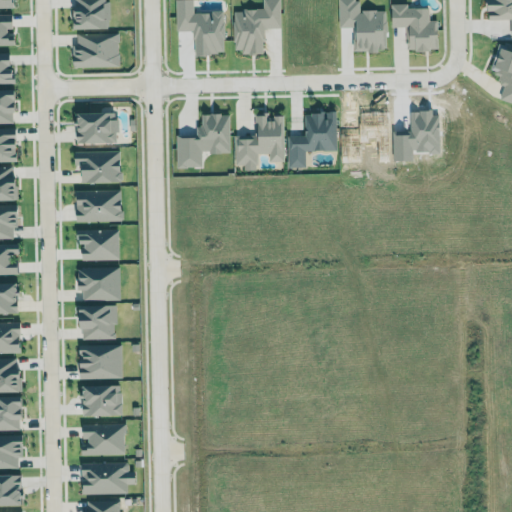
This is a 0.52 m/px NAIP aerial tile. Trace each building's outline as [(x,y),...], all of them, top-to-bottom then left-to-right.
[(0,0),(0,8),(14,8),(13,0),(0,0)] [(108,0),(74,0),(75,7),(73,7),(73,30),(109,29),(108,0)] [(186,0),(177,0),(177,31),(194,31),(195,54),(223,54),(222,12),(194,13),(194,0),(186,0)] [(280,0),(281,28),(264,28),(264,41),(263,41),(263,54),(257,54),(257,55),(250,55),(249,54),(242,54),(242,50),(234,50),(234,43),(233,43),(232,21),(234,21),(234,11),(242,11),(242,9),(246,8),(246,9),(256,9),(256,8),(263,8),(262,0),(280,0)] [(386,11),(360,11),(359,0),(338,0),(339,28),(353,27),(353,51),(386,51),(386,11)] [(511,38),(511,37),(511,0),(488,0),(488,20),(511,20),(511,38)] [(429,8),(408,9),(408,4),(392,4),(392,27),(408,27),(409,51),(438,50),(437,20),(430,21),(429,8)] [(12,14),(0,14),(0,45),(15,45),(15,32),(13,32),(12,14)] [(119,33),(77,34),(77,45),(73,45),(73,68),(119,67),(119,33)] [(511,47),(499,43),(491,72),(501,75),(498,85),(504,86),(500,100),(511,104),(511,47)] [(0,84),(12,85),(12,54),(0,53),(0,84)] [(0,123),(13,123),(12,113),(16,113),(16,90),(0,90),(0,123)] [(337,150),(336,112),(304,113),(305,136),(287,136),(288,167),(306,167),(305,151),(337,150)] [(118,143),(117,113),(76,114),(77,144),(118,143)] [(177,168),(202,167),(202,153),(230,153),(229,114),(201,115),(202,127),(196,127),(196,136),(176,136),(177,168)] [(284,162),(284,116),(269,116),(269,114),(255,114),(255,135),(234,135),(235,165),(244,165),(244,171),(257,170),(257,153),(268,153),(269,162),(284,162)] [(16,128),(0,128),(0,162),(17,162),(16,128)] [(75,152),(75,164),(82,164),(83,183),(121,182),(120,151),(75,152)] [(0,201),(15,201),(15,167),(0,166),(0,201)] [(77,222),(122,221),(122,189),(76,191),(77,222)] [(13,227),(19,227),(18,204),(0,204),(0,238),(13,239),(13,227)] [(81,261),(119,260),(119,229),(80,230),(81,261)] [(19,257),(19,244),(0,244),(0,275),(18,275),(18,257),(19,257)] [(119,267),(78,268),(78,292),(82,292),(82,301),(120,301),(119,267)] [(0,283),(0,314),(18,314),(18,283),(0,283)] [(81,340),(116,339),(115,306),(80,306),(81,340)] [(20,322),(0,322),(0,353),(21,353),(20,322)] [(80,380),(122,379),(121,345),(79,346),(80,380)] [(0,393),(22,393),(21,370),(16,370),(15,359),(0,359),(0,393)] [(121,386),(82,386),(82,416),(121,416),(121,386)] [(0,397),(0,430),(19,430),(19,421),(23,421),(22,397),(0,397)] [(125,454),(125,424),(82,424),(82,455),(125,454)] [(0,469),(18,469),(18,458),(23,458),(23,435),(0,435),(0,469)] [(81,463),(82,495),(127,494),(127,485),(135,484),(135,472),(128,472),(128,462),(81,463)] [(0,475),(0,506),(22,506),(22,475),(0,475)] [(120,511),(121,501),(84,500),(83,511),(120,511)]
